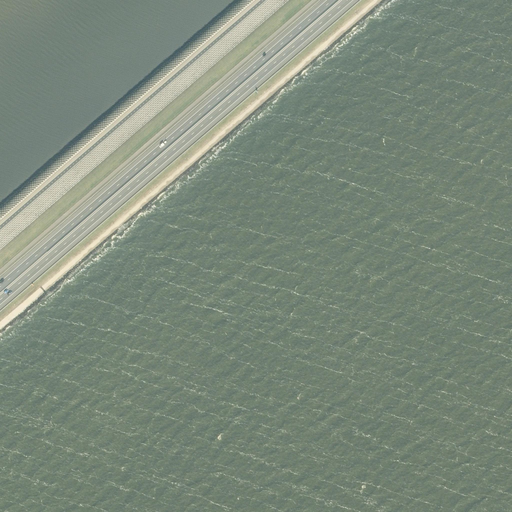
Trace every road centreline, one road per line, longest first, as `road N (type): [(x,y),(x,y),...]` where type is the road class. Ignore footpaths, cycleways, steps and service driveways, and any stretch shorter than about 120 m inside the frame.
road 1 (motorway): [(0,301),(347,0)]
road 2 (motorway): [(333,0),(0,287)]
